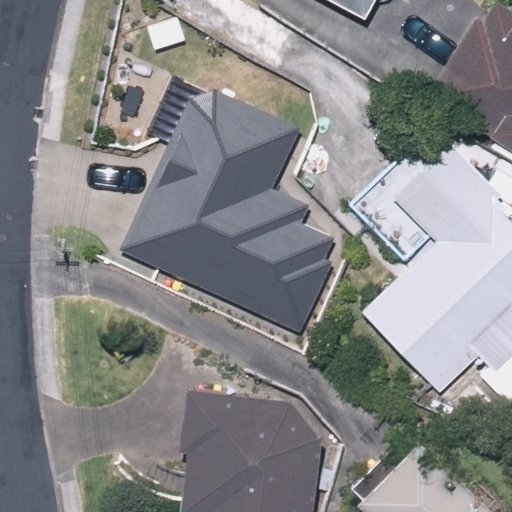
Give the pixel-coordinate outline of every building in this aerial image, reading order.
[(301,0),(345,24),(357,0),(301,0)] [(511,12),(488,0),(461,0),(403,109),(511,167),(511,12)] [(187,85),(185,89),(108,251),(293,339),(327,268),(313,261),(323,241),(292,227),(300,209),(260,191),(288,133),(187,85)] [(511,239),(435,153),(360,219),(399,264),(345,311),(419,395),(456,363),(495,409),(511,394),(511,239)] [(277,407),(161,399),(155,463),(162,464),(157,511),(302,511),(309,452),(277,407)] [(470,511),(403,450),(400,453),(338,511),(470,511)]
